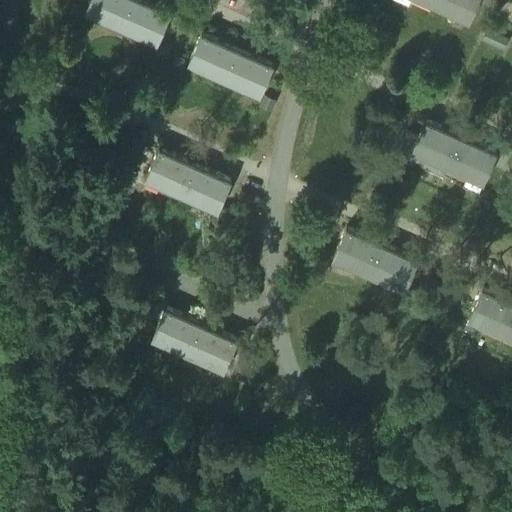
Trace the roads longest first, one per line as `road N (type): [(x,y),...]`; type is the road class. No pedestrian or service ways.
road 1 (residential): [(280,333),(41,224),(11,190),(7,94)]
road 2 (residential): [(277,182),(90,102),(7,94)]
road 3 (residential): [(511,284),(277,182)]
road 4 (residential): [(280,333),(284,359),(311,408),(412,511)]
road 5 (residential): [(307,47),(511,140)]
road 6 (residential): [(277,182),(273,286),(280,333)]
road 7 (residential): [(307,47),(277,182)]
